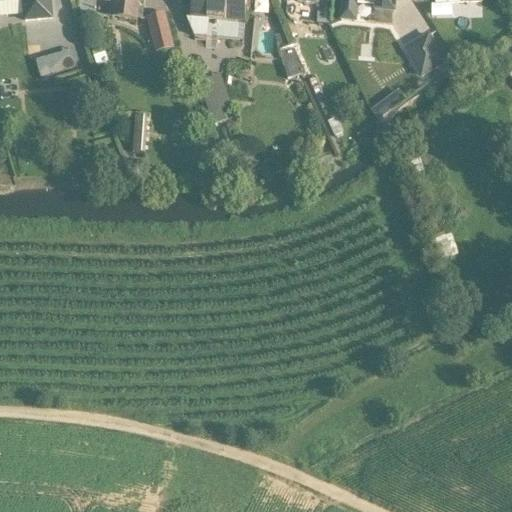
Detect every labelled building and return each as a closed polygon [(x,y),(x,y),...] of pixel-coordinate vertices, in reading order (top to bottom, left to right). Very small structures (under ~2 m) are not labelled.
[(50,0),(0,0),(0,18),(22,17),(23,25),(52,22),(50,0)] [(139,0),(85,0),(85,2),(112,5),(110,19),(137,22),(139,0)] [(193,38),(238,41),(240,25),(244,26),(245,0),(191,0),(190,22),(186,22),(193,38)] [(342,0),(340,24),(355,26),(357,8),(373,9),(373,14),(393,16),(394,0),(342,0)] [(173,50),(165,15),(145,20),(155,55),(173,50)] [(420,80),(448,69),(434,34),(406,46),(420,80)] [(103,50),(92,54),(97,70),(108,66),(103,50)] [(38,61),(44,80),(77,70),(74,60),(38,61)] [(201,81),(213,124),(235,117),(223,75),(201,81)] [(18,84),(2,89),(14,128),(30,123),(18,84)] [(133,156),(143,158),(148,121),(138,119),(133,156)]
